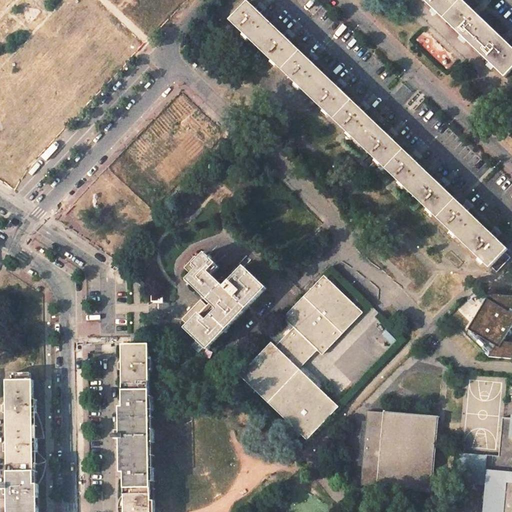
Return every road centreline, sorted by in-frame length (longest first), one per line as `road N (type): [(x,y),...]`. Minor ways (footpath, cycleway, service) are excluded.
road 1 (residential): [(11,243),(175,68),(174,34),(208,0)]
road 2 (tertiary): [(70,511),(66,283),(11,243)]
road 3 (residential): [(338,0),(511,166)]
road 4 (unknown): [(110,508),(108,341)]
